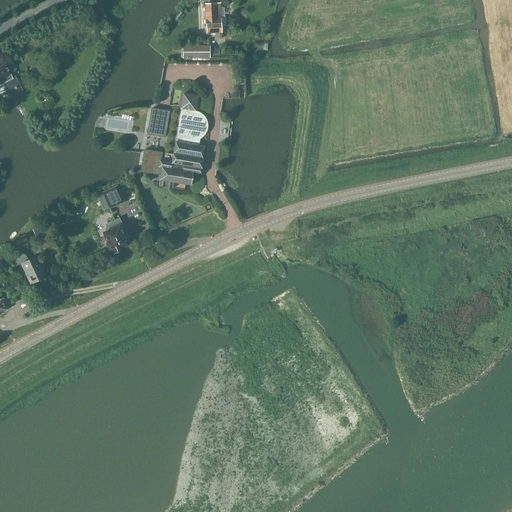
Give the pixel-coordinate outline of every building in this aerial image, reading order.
[(221,18),(220,3),(205,4),(207,33),(222,33),(221,18)] [(183,59),(210,58),(210,56),(210,50),(210,47),(183,47),(183,59)] [(13,78),(8,70),(6,65),(5,64),(4,64),(5,64),(0,66),(0,85),(7,82),(12,90),(20,85),(15,77),(13,78)] [(196,145),(197,138),(198,137),(200,137),(201,136),(202,135),(203,133),(204,132),(205,131),(205,130),(205,128),(206,127),(206,126),(206,125),(205,124),(205,123),(205,122),(204,121),(204,120),(203,119),(203,118),(202,117),(201,116),(200,115),(199,115),(198,114),(197,114),(195,113),(198,96),(183,94),(173,154),(171,163),(161,161),(162,153),(144,150),(141,171),(160,175),(160,180),(159,186),(172,188),(174,182),(191,185),(193,173),(201,174),(202,168),(203,160),(205,147),(196,145)] [(151,109),(147,134),(165,137),(169,112),(151,109)] [(55,111),(48,118),(51,121),(57,114),(55,111)] [(117,186),(103,193),(110,208),(124,202),(117,186)] [(106,241),(105,244),(108,251),(111,252),(112,251),(113,253),(121,249),(121,248),(127,245),(126,242),(130,240),(123,226),(119,219),(105,225),(108,231),(104,233),(107,240),(106,241)] [(44,225),(39,227),(44,238),(49,236),(44,225)] [(26,272),(30,280),(27,281),(32,291),(45,285),(42,279),(45,277),(35,257),(27,261),(26,257),(24,255),(22,255),(21,255),(17,257),(15,258),(15,260),(15,262),(21,274),(26,272)] [(9,264),(0,269),(3,274),(12,269),(9,264)]
